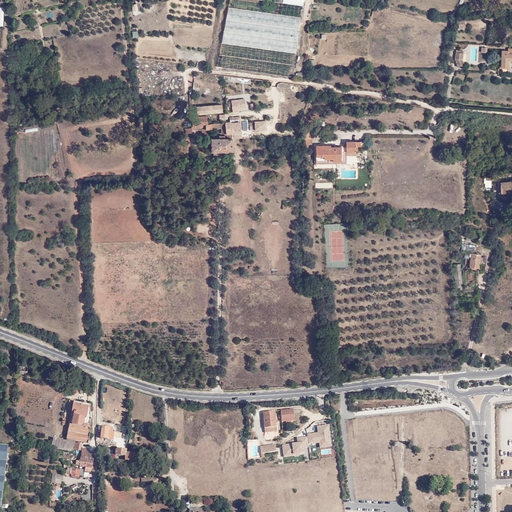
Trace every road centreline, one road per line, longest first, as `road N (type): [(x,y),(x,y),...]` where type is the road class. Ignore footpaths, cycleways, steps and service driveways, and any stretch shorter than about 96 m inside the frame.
road 1 (track): [(217,380),(222,198),(247,140)]
road 2 (secondary): [(166,391),(269,395),(397,380)]
road 3 (secondary): [(0,332),(166,391)]
road 4 (unclassified): [(176,511),(166,391)]
